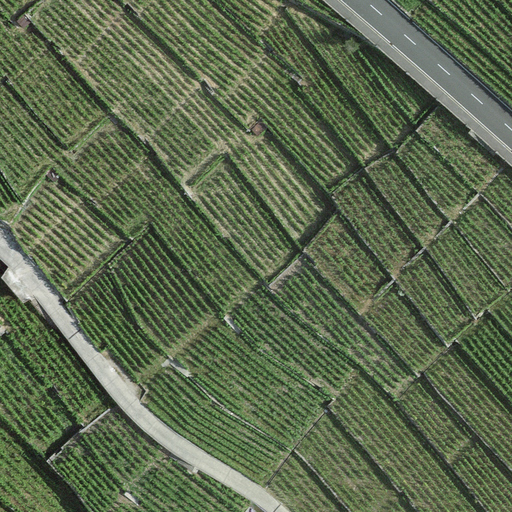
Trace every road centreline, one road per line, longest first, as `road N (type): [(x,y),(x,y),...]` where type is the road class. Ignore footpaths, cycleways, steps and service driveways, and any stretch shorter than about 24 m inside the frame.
road 1 (track): [(0,244),(153,426),(278,511)]
road 2 (tertiary): [(364,0),(511,130)]
